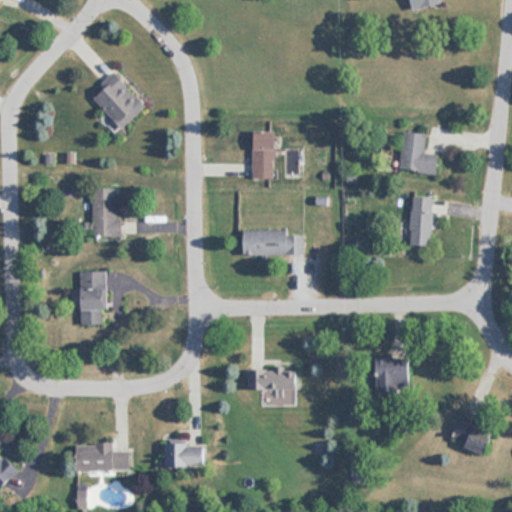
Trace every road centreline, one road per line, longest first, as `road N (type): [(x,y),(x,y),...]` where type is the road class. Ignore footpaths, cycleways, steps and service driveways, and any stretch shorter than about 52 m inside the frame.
road 1 (residential): [(32,370),(46,378),(145,377),(180,363),(194,338),(192,76),(183,49),(138,0)]
road 2 (residential): [(88,0),(27,66),(9,104),(14,332),(21,361),(32,370)]
road 3 (residential): [(476,290),(508,0)]
road 4 (residential): [(476,290),(197,294)]
